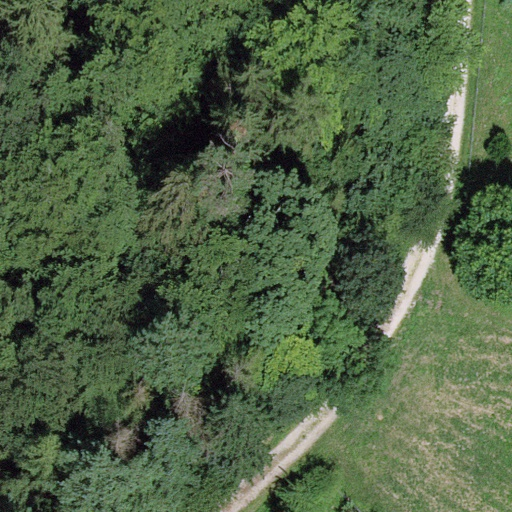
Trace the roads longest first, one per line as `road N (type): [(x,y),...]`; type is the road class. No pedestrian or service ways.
road 1 (track): [(221,511),(385,327),(432,237),(457,0)]
road 2 (track): [(0,276),(225,316),(385,327)]
